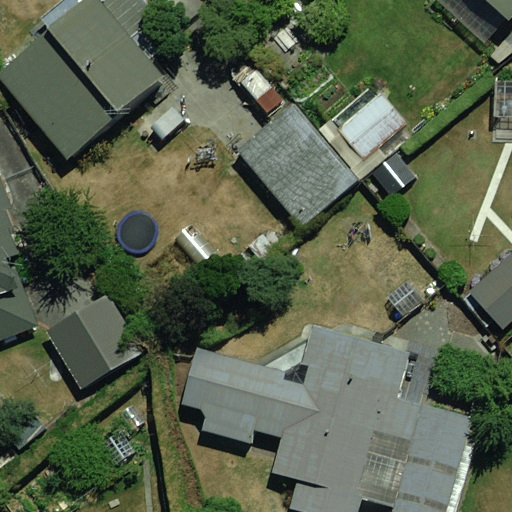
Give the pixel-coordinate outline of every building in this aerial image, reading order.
[(90,0),(80,0),(0,66),(0,90),(60,162),(158,82),(90,0)] [(511,0),(490,0),(511,18),(511,0)] [(511,76),(505,76),(499,201),(511,202),(511,76)] [(417,123),(383,87),(340,127),(373,163),(417,123)] [(262,109),(215,154),(284,225),(331,179),(262,109)] [(511,251),(501,239),(444,290),(487,339),(511,317),(511,251)] [(0,328),(26,319),(0,241),(0,328)] [(89,294),(21,337),(55,390),(122,347),(89,294)] [(284,387),(227,371),(211,430),(263,445),(253,482),(280,490),(273,511),(424,511),(451,418),(395,403),(409,353),(301,323),(284,387)]
